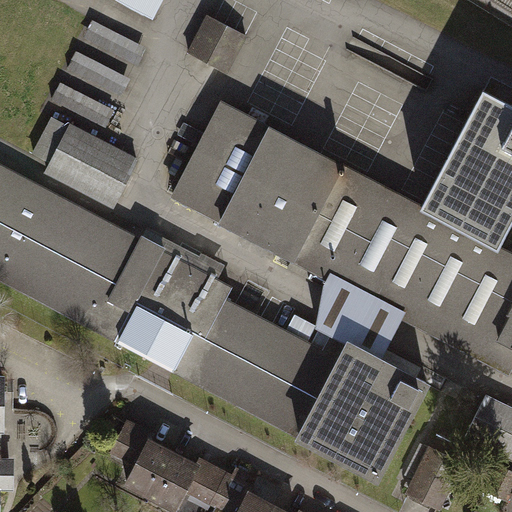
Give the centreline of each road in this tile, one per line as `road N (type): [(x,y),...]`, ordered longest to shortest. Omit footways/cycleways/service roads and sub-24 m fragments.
road 1 (unknown): [(511,379),(420,342),(152,202),(143,185),(163,47),(187,0)]
road 2 (unknown): [(351,26),(319,124),(374,159),(398,153),(459,64)]
road 3 (residential): [(126,384),(373,511)]
